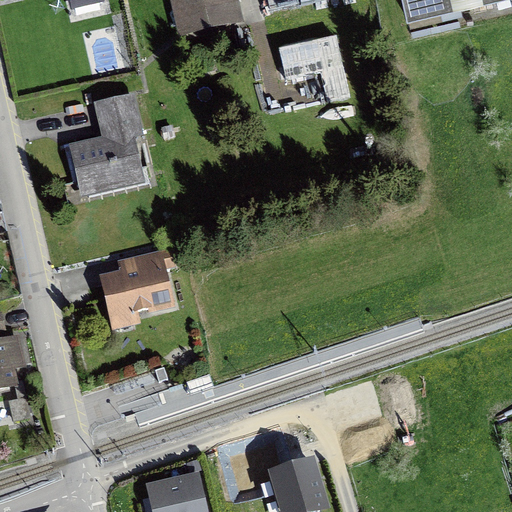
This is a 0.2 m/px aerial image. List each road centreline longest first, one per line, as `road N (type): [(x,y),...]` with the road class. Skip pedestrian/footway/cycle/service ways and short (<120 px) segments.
road 1 (residential): [(0,110),(86,490)]
road 2 (residential): [(351,511),(325,432),(288,417),(86,490)]
